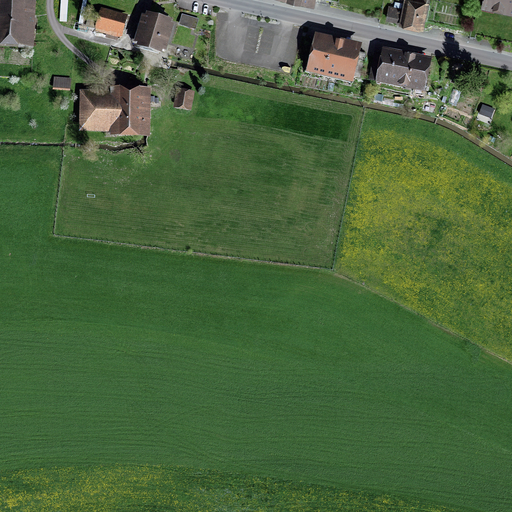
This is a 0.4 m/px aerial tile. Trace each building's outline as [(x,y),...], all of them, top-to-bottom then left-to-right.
[(0,0),(0,41),(32,43),(34,18),(27,18),(28,0),(0,0)] [(407,0),(404,11),(389,8),(386,19),(421,26),(425,6),(424,6),(425,0),(407,0)] [(511,0),(484,0),(484,4),(491,5),(493,8),(511,11),(511,0)] [(102,12),(99,26),(120,32),(124,18),(102,12)] [(198,20),(182,15),(180,23),(195,27),(198,20)] [(149,17),(140,45),(164,51),(172,24),(149,17)] [(357,51),(313,41),(305,73),(350,84),(357,51)] [(426,64),(385,55),(381,78),(422,86),(426,64)] [(70,79),(55,78),(54,88),(69,89),(70,79)] [(116,128),(116,131),(148,131),(150,93),(143,93),(143,95),(117,94),(116,107),(106,107),(106,102),(87,101),(87,128),(116,128)] [(178,105),(187,107),(189,95),(181,94),(178,105)] [(494,110),(483,105),(480,114),(491,118),(494,110)]
